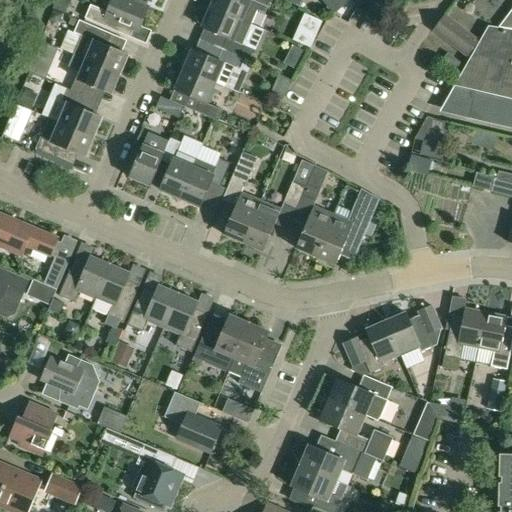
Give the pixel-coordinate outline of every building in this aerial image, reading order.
[(112,0),(108,11),(92,4),(86,18),(131,37),(138,20),(143,22),(149,7),(133,0),(112,0)] [(213,0),(211,6),(252,23),(258,9),(265,12),(270,0),(213,0)] [(329,0),(356,22),(371,5),(365,0),(329,0)] [(227,37),(223,48),(250,60),(255,49),(243,43),(252,23),(211,6),(202,27),(227,37)] [(446,14),(434,31),(468,55),(480,38),(446,14)] [(82,35),(74,54),(120,74),(129,54),(107,44),(112,33),(94,26),(80,19),(75,32),(82,35)] [(299,26),(293,39),(311,47),(317,33),(299,26)] [(511,28),(492,26),(457,86),(476,90),(511,98),(511,28)] [(308,77),(316,48),(302,44),(294,74),(308,77)] [(193,48),(184,69),(217,83),(225,62),(241,69),(245,58),(250,60),(223,48),(218,59),(193,48)] [(464,65),(446,53),(441,61),(458,74),(464,65)] [(78,79),(76,78),(71,90),(67,88),(84,95),(88,84),(112,94),(120,74),(74,54),(69,66),(81,71),(78,79)] [(35,58),(29,72),(45,79),(51,64),(35,58)] [(196,111),(219,121),(224,109),(208,103),(217,83),(184,69),(175,89),(201,100),(196,111)] [(291,80),(281,75),(274,87),(284,93),(291,80)] [(68,102),(59,122),(93,136),(102,116),(79,106),(84,95),(67,88),(62,100),(68,102)] [(511,126),(511,98),(476,90),(470,116),(511,126)] [(35,102),(22,96),(19,104),(32,109),(35,102)] [(180,118),(185,106),(162,96),(157,108),(180,118)] [(51,141),(42,137),(37,149),(55,157),(60,145),(85,156),(93,136),(59,122),(51,141)] [(197,158),(179,150),(183,142),(171,137),(164,153),(161,160),(151,185),(162,160),(171,164),(160,189),(180,198),(197,158)] [(130,176),(151,185),(161,160),(164,153),(144,144),(130,176)] [(287,146),(284,154),(295,159),(297,155),(287,146)] [(216,166),(197,158),(180,198),(201,207),(212,182),(221,186),(231,162),(220,157),(216,166)] [(246,187),(253,170),(238,164),(231,181),(246,187)] [(329,171),(316,165),(304,194),(317,199),(329,171)] [(511,173),(480,166),(479,173),(493,177),(511,182),(511,173)] [(511,198),(511,182),(493,177),(491,193),(511,198)] [(307,186),(293,180),(284,201),(298,208),(307,186)] [(348,220),(334,214),(316,256),(336,265),(340,255),(348,237),(361,243),(379,201),(380,198),(362,188),(352,211),(348,220)] [(224,234),(244,243),(262,201),(242,193),(240,199),(224,234)] [(281,209),(262,201),(244,243),(264,251),(275,224),(281,209)] [(297,248),(316,256),(334,214),(314,206),(306,226),(297,248)] [(0,213),(0,244),(22,254),(27,244),(51,255),(58,238),(0,213)] [(69,260),(57,254),(44,284),(57,289),(69,260)] [(80,291),(96,298),(110,265),(91,256),(88,263),(75,258),(60,295),(75,302),(80,291)] [(109,314),(105,324),(112,327),(107,341),(116,345),(123,329),(117,327),(120,321),(124,323),(140,286),(127,280),(130,273),(110,265),(96,298),(97,298),(93,308),(109,314)] [(19,303),(28,281),(3,270),(0,275),(0,314),(7,317),(15,314),(19,303)] [(148,320),(165,327),(179,294),(159,285),(156,292),(144,287),(128,325),(143,331),(148,320)] [(181,334),(176,345),(192,352),(208,314),(196,309),(198,302),(179,294),(165,327),(181,334)] [(60,314),(65,303),(54,298),(49,309),(60,314)] [(406,312),(387,321),(401,354),(419,346),(421,352),(438,344),(442,329),(432,305),(419,311),(421,314),(409,319),(406,312)] [(464,345),(479,348),(486,312),(465,307),(464,316),(453,314),(442,368),(458,371),(464,345)] [(486,312),(479,348),(494,351),(491,366),(507,369),(511,346),(511,325),(506,325),(508,316),(486,312)] [(216,349),(235,357),(250,323),(230,315),(219,339),(204,333),(198,348),(214,355),(216,349)] [(383,362),(401,354),(387,321),(367,329),(370,336),(358,341),(357,337),(344,343),(354,366),(365,361),(371,373),(386,367),(383,362)] [(247,363),(239,383),(262,393),(275,363),(259,356),(269,332),(250,323),(235,357),(247,363)] [(111,361),(127,368),(136,348),(119,341),(111,361)] [(95,393),(100,381),(93,364),(69,354),(66,362),(51,356),(44,373),(48,382),(59,387),(62,392),(58,400),(78,409),(86,390),(95,393)] [(184,375),(172,370),(166,385),(177,389),(184,375)] [(338,378),(329,399),(379,420),(393,387),(365,375),(360,387),(338,378)] [(494,377),(492,388),(491,388),(487,407),(503,411),(510,381),(494,377)] [(212,453),(223,427),(196,415),(201,402),(175,391),(165,416),(182,424),(177,438),(212,453)] [(359,435),(367,415),(379,420),(329,399),(321,419),(343,428),(337,441),(340,442),(340,443),(362,452),(384,461),(394,437),(375,428),(371,440),(359,435)] [(17,421),(6,445),(7,446),(11,437),(20,441),(18,445),(43,456),(54,430),(52,430),(59,414),(30,401),(21,423),(17,421)] [(430,404),(436,418),(461,423),(464,410),(430,402),(430,404)] [(250,423),(255,410),(243,405),(238,418),(250,423)] [(105,406),(98,424),(121,433),(127,416),(105,406)] [(416,474),(430,441),(413,434),(400,467),(416,474)] [(310,444),(301,465),(348,485),(338,481),(343,470),(353,474),(362,452),(340,443),(335,455),(310,444)] [(170,505),(181,478),(170,474),(177,457),(145,444),(137,464),(144,467),(135,490),(170,505)] [(498,511),(511,511),(511,453),(500,453),(498,511)] [(0,504),(17,511),(26,511),(40,480),(0,462),(0,504)] [(327,511),(336,511),(343,496),(348,485),(301,465),(292,485),(317,496),(313,506),(327,511)] [(53,472),(45,492),(76,505),(84,486),(53,472)] [(116,500),(100,493),(95,504),(112,511),(116,500)]
